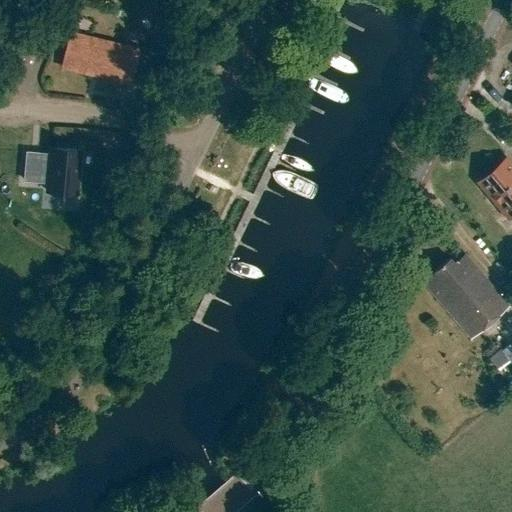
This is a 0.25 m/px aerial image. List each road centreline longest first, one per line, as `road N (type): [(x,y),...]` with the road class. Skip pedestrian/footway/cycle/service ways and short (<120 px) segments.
road 1 (secondary): [(217,511),(288,430),(504,0)]
road 2 (unclassified): [(0,446),(64,397),(103,350),(270,0)]
